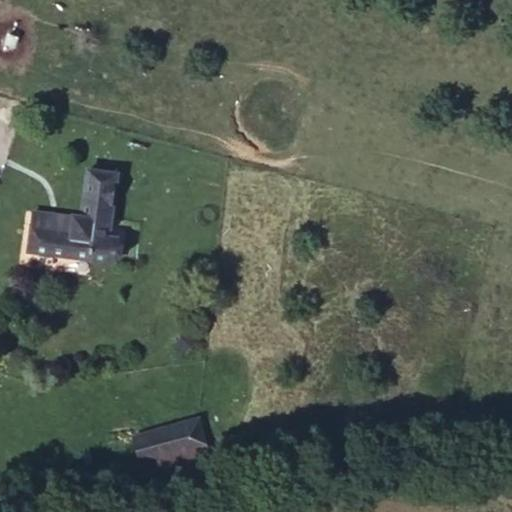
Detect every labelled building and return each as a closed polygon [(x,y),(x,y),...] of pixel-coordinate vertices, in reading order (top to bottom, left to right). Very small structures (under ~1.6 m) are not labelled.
[(96,146),(61,141),(60,158),(95,159),(96,146)] [(95,159),(60,158),(59,188),(50,187),(51,190),(50,203),(9,202),(8,236),(99,238),(100,205),(94,204),(95,159)] [(50,203),(51,190),(9,189),(9,202),(50,203)] [(127,416),(131,443),(196,426),(189,399),(127,416)] [(196,426),(131,443),(136,467),(201,449),(196,426)]
